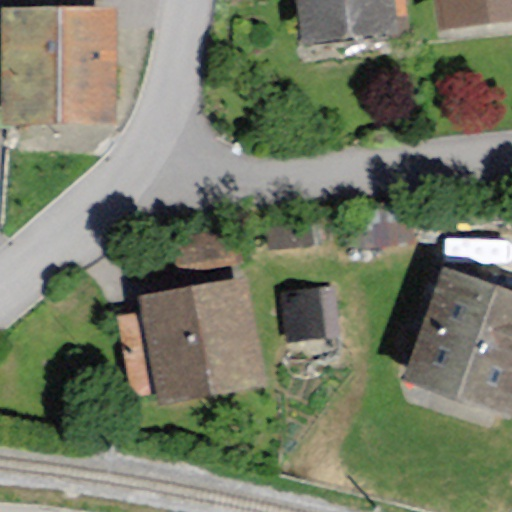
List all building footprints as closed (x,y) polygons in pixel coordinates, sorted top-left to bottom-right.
[(384,0),(283,0),(291,42),(389,26),(384,0)] [(511,0),(459,0),(463,34),(511,28),(511,0)] [(104,27),(0,23),(0,132),(99,137),(104,27)] [(251,262),(141,278),(157,393),(268,378),(251,262)] [(511,380),(511,296),(423,268),(383,397),(496,432),(511,380)] [(286,289),(289,338),(341,334),(337,285),(286,289)]
